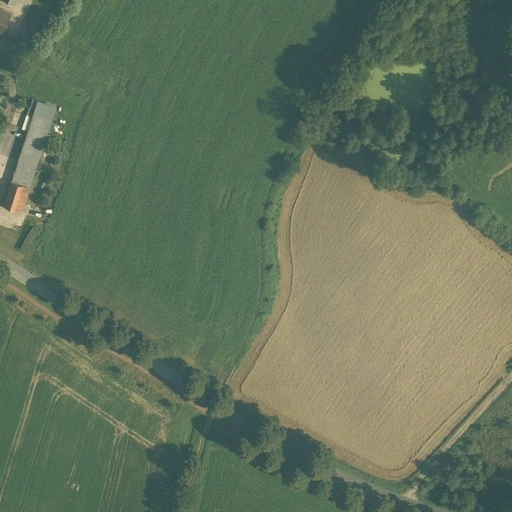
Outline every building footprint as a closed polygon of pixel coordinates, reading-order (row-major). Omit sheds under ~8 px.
[(0,6),(0,30),(2,31),(11,12),(0,6)] [(41,29),(30,23),(22,41),(33,46),(41,29)] [(21,153),(39,158),(52,119),(34,114),(32,120),(26,137),(21,153)] [(26,137),(32,120),(22,117),(17,133),(26,137)] [(12,182),(30,187),(39,158),(21,153),(12,182)] [(30,187),(12,182),(4,206),(22,212),(30,187)]
